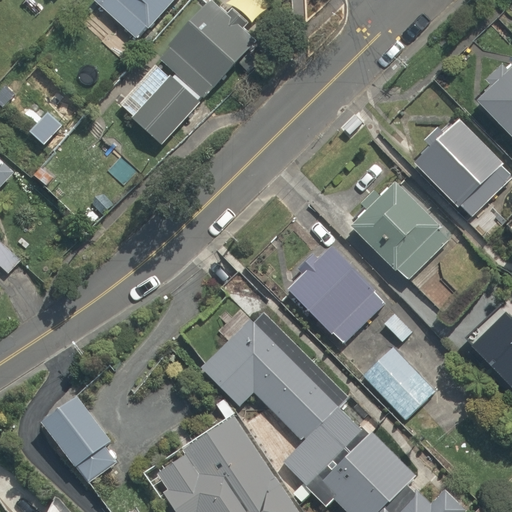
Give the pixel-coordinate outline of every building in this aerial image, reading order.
[(176,0),(87,0),(138,44),(176,0)] [(246,36),(275,3),(272,0),(197,0),(154,49),(159,53),(113,105),(131,121),(128,124),(158,151),(254,43),(246,36)] [(511,66),(477,100),(511,136),(511,66)] [(61,129),(37,110),(18,133),(41,152),(61,129)] [(511,170),(457,117),(414,162),(470,216),(511,172),(511,170)] [(114,194),(133,171),(110,153),(92,175),(114,194)] [(0,182),(11,169),(0,159),(0,182)] [(395,179),(352,225),(406,276),(449,230),(395,179)] [(24,258),(0,235),(0,273),(5,278),(24,258)] [(331,242),(287,283),(343,344),(387,303),(331,242)] [(467,349),(511,393),(511,306),(510,305),(467,349)] [(395,309),(381,321),(399,342),(413,330),(395,309)] [(227,331),(195,363),(236,406),(254,389),(300,435),(279,456),(308,486),(317,477),(351,511),(466,511),(467,511),(443,488),(418,511),(390,511),(387,508),(419,477),(370,428),(364,434),(259,328),(242,345),(227,331)] [(434,389),(391,343),(361,370),(405,417),(434,389)] [(81,396),(42,420),(81,483),(120,459),(81,396)] [(173,511),(296,511),(234,413),(146,468),(173,511)] [(68,511),(59,501),(46,511),(68,511)]
